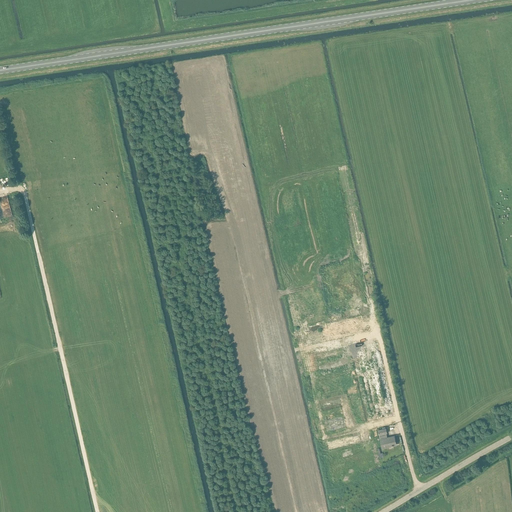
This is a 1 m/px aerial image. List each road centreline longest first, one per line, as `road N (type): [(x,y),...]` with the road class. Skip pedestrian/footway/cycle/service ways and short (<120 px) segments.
road 1 (primary): [(0,70),(477,0)]
road 2 (track): [(97,511),(23,190),(1,190)]
road 3 (tertiary): [(511,437),(385,511)]
road 4 (unknown): [(423,489),(398,420),(349,426)]
